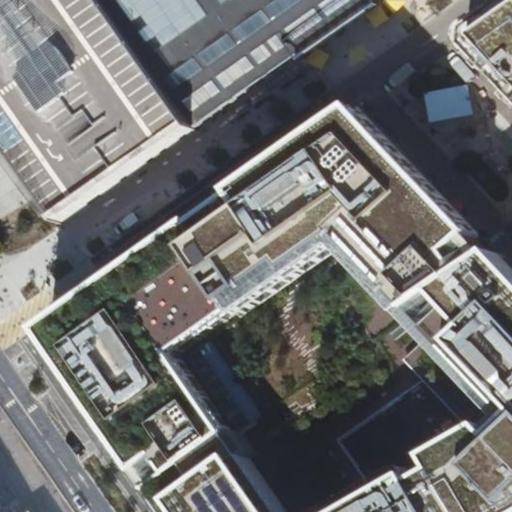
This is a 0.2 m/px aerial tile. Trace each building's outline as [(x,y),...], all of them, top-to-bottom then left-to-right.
[(0,0),(0,137),(1,138),(43,199),(62,226),(201,127),(112,0),(0,0)] [(380,0),(112,0),(201,127),(336,32),(380,0)] [(511,7),(501,16),(478,31),(477,47),(496,67),(511,84),(511,7)] [(467,84),(423,93),(429,123),(474,114),(467,84)] [(175,511),(502,511),(511,507),(511,266),(364,117),(52,346),(175,511)]
